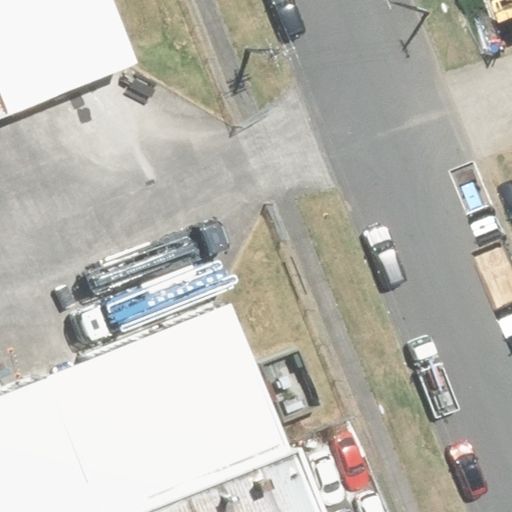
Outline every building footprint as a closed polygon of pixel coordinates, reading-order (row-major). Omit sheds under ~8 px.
[(0,0),(0,102),(117,57),(94,0),(0,0)] [(30,368),(86,511),(89,511),(112,503),(276,439),(219,294),(30,368)] [(0,379),(0,511),(86,511),(30,368),(0,379)] [(112,503),(115,511),(304,511),(276,439),(112,503)] [(89,511),(115,511),(112,503),(89,511)]
